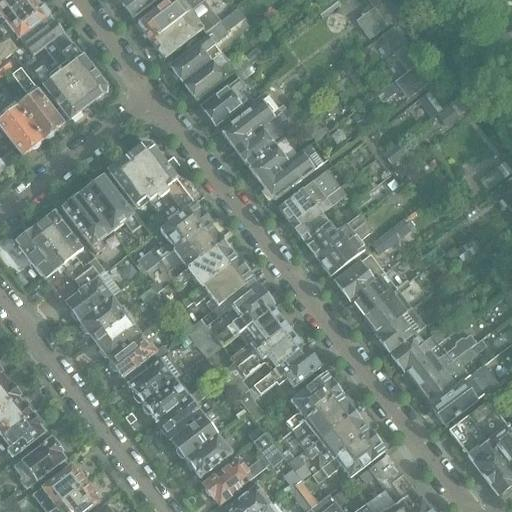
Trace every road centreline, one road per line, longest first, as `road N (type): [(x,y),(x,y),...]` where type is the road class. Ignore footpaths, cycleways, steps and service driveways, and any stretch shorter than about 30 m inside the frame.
road 1 (residential): [(468,511),(153,99)]
road 2 (residential): [(0,296),(164,511)]
road 3 (residential): [(0,215),(153,99)]
road 4 (residential): [(153,99),(76,0)]
